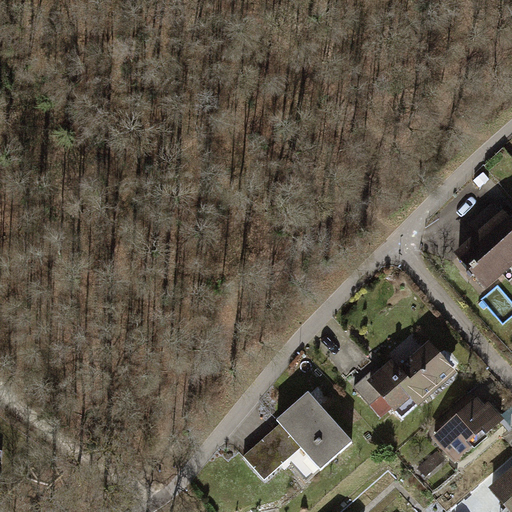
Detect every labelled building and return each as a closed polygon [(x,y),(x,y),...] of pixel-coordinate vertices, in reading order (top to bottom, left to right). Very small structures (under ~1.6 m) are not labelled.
[(478,233),(501,213),(493,203),(470,223),(478,233)] [(456,252),(487,289),(511,267),(511,217),(506,210),(501,213),(478,233),(456,252)] [(393,359),(368,380),(397,412),(412,399),(420,407),(459,372),(430,340),(400,367),(393,359)] [(303,448),(322,471),(354,443),(309,392),(278,420),(281,424),(303,448)] [(479,397),(433,438),(456,463),(506,419),(491,401),(486,405),(479,397)] [(266,480),(303,448),(281,424),(245,456),(266,480)] [(511,468),(491,487),(511,511),(511,468)]
